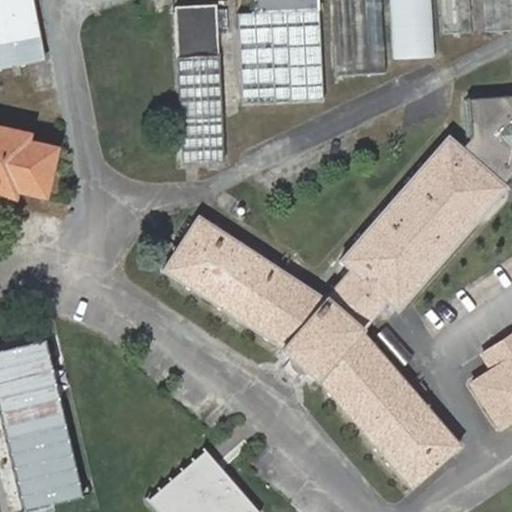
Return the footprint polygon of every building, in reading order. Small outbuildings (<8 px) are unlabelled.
[(0,0),(0,66),(41,58),(29,0),(0,0)] [(244,0),(245,20),(312,17),(310,0),(244,0)] [(326,0),(329,79),(372,78),(369,0),(326,0)] [(394,0),(397,45),(421,45),(418,0),(394,0)] [(464,38),(463,0),(435,0),(438,39),(464,38)] [(508,0),(479,0),(481,37),(510,36),(508,0)] [(175,8),(177,60),(218,58),(217,6),(175,8)] [(277,352),(311,381),(314,377),(410,488),(458,448),(389,366),(359,332),(365,326),(386,303),(395,310),(408,297),(503,190),(500,186),(500,185),(505,178),(511,172),(511,94),(464,98),(467,138),(463,142),(456,149),(445,138),(339,261),(348,268),(321,300),(197,219),(162,270),(280,350),(277,352)] [(27,143),(28,135),(0,128),(0,191),(13,195),(16,187),(43,193),(54,149),(27,143)] [(55,142),(28,135),(27,143),(54,149),(55,142)] [(511,420),(511,336),(482,356),(492,372),(470,385),(499,429),(511,420)] [(47,337),(0,347),(0,416),(22,510),(84,495),(47,337)] [(196,456),(186,464),(202,483),(212,474),(196,456)] [(202,483),(186,464),(139,506),(144,511),(245,511),(212,474),(202,483)]
